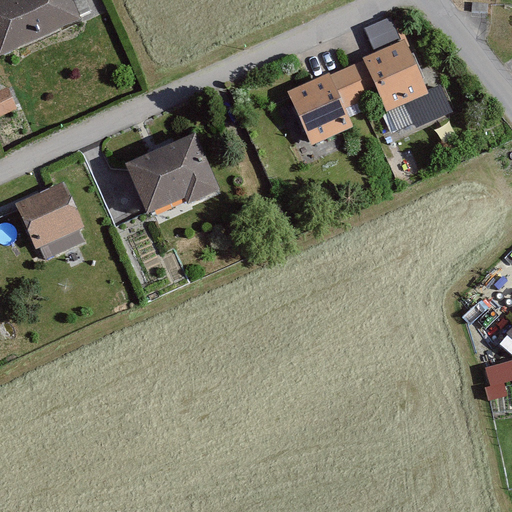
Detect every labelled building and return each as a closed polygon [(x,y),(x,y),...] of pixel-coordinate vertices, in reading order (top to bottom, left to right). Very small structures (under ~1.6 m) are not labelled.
[(0,56),(76,22),(66,0),(4,0),(0,2),(0,56)] [(398,46),(387,21),(362,32),(373,57),(284,96),(307,148),(349,130),(341,113),(374,99),(382,116),(403,107),(414,131),(447,116),(436,92),(424,97),(401,45),(398,46)] [(0,118),(13,112),(2,92),(0,92),(0,118)] [(215,196),(190,140),(120,172),(141,220),(181,202),(184,210),(215,196)] [(77,230),(57,188),(10,210),(29,252),(77,230)]
